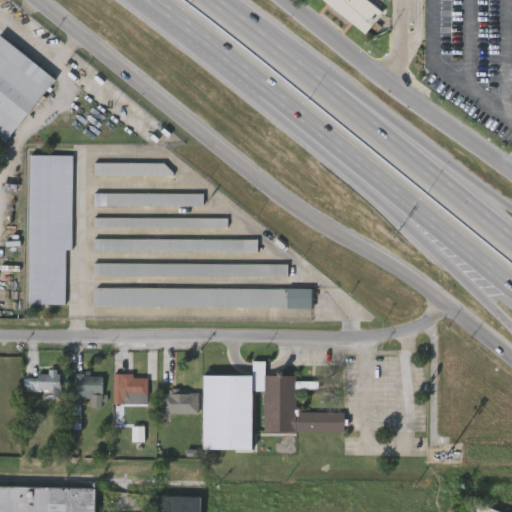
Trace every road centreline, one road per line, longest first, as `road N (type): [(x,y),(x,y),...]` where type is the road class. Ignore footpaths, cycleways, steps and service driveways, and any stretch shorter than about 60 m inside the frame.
road 1 (secondary): [(36,0),(235,162),(446,301),(511,357)]
road 2 (residential): [(0,336),(366,341),(419,329),(446,301)]
road 3 (motorway): [(151,0),(404,200)]
road 4 (secondary): [(511,172),(283,0)]
road 5 (motorway): [(511,239),(327,90)]
road 6 (motorway): [(327,90),(212,0)]
road 7 (motorway): [(404,200),(511,287)]
road 8 (motorway): [(511,208),(410,134)]
